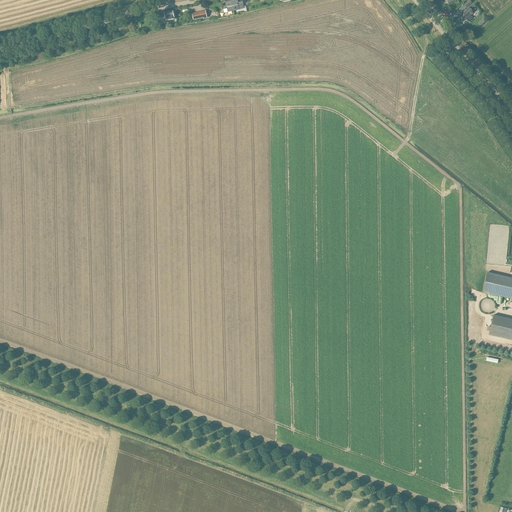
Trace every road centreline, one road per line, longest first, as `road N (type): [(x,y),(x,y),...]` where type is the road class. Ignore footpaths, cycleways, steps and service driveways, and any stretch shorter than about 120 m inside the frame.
road 1 (track): [(388,511),(0,368)]
road 2 (unclassified): [(0,50),(196,0)]
road 3 (unclassified): [(413,0),(511,116)]
road 4 (track): [(408,136),(426,42),(404,0)]
